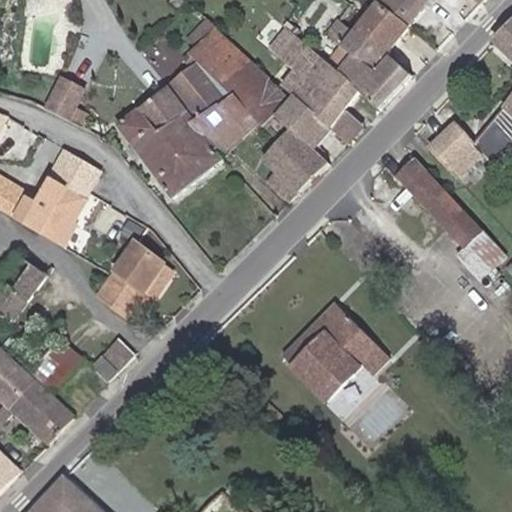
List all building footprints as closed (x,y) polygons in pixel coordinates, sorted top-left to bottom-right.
[(385,51),(407,24),(375,0),(347,0),(325,29),(348,48),(362,31),(385,51)] [(375,0),(407,24),(423,0),(375,0)] [(211,22),(203,15),(179,42),(188,49),(211,22)] [(208,107),(177,72),(114,124),(169,195),(217,157),(214,153),(253,119),(264,130),(277,117),(280,120),(298,99),(263,68),(211,22),(188,49),(182,57),(188,63),(201,76),(207,70),(225,90),(208,107)] [(511,53),(511,104),(478,147),(489,159),(500,171),(511,154),(511,22),(497,39),(511,53)] [(298,99),(325,123),(326,124),(342,107),(358,89),(309,47),(285,26),(268,46),(292,67),(289,72),(272,58),(263,68),(298,99)] [(348,48),(325,29),(309,47),(358,89),(379,107),(411,74),(385,51),(362,31),(348,48)] [(188,63),(177,72),(208,107),(225,90),(207,70),(201,76),(188,63)] [(78,81),(55,71),(41,102),(64,112),(78,81)] [(291,129),(305,143),(325,123),(298,99),(280,120),(291,129)] [(363,125),(342,107),(326,124),(346,142),(363,125)] [(0,113),(0,134),(9,117),(0,113)] [(280,120),(277,117),(264,130),(277,143),(291,129),(280,120)] [(327,163),(305,143),(291,129),(277,143),(264,155),(278,169),(267,180),(289,203),(327,163)] [(464,182),(489,159),(478,147),(462,129),(436,152),(464,182)] [(67,153),(37,200),(27,194),(28,193),(0,175),(0,208),(58,244),(101,173),(67,153)] [(415,199),(434,181),(413,159),(394,177),(415,199)] [(475,279),(501,255),(434,181),(415,199),(459,248),(452,254),(475,279)] [(141,241),(118,272),(147,293),(167,264),(141,241)] [(0,310),(9,317),(44,267),(16,247),(0,270),(0,277),(1,278),(0,279),(0,310)] [(178,271),(167,264),(147,293),(156,300),(178,271)] [(147,293),(118,272),(116,274),(102,294),(131,315),(147,293)] [(302,359),(337,396),(361,374),(371,384),(389,366),(336,312),(313,334),(320,342),(302,359)] [(67,336),(44,321),(18,352),(37,370),(67,336)] [(313,334),(295,352),(302,359),(320,342),(313,334)] [(137,355),(120,339),(98,364),(114,380),(137,355)] [(32,372),(0,341),(0,388),(9,397),(32,372)] [(302,359),(295,352),(284,362),(291,370),(302,359)] [(326,406),(337,396),(302,359),(291,370),(326,406)] [(71,409),(32,372),(9,397),(5,401),(10,405),(44,437),(71,409)] [(0,414),(10,405),(5,401),(1,397),(0,397),(0,414)] [(22,472),(0,450),(0,491),(0,492),(2,493),(22,472)] [(104,511),(66,476),(32,511),(104,511)] [(243,496),(232,486),(207,511),(248,511),(247,510),(239,503),(243,496)]
